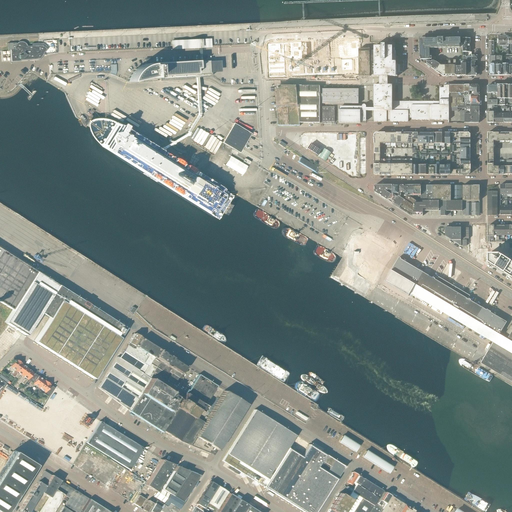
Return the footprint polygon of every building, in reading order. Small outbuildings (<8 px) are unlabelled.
[(508,36),(499,36),(498,39),(497,39),(497,43),(498,43),(498,46),(502,46),(502,49),(508,49),(508,44),(508,38),(508,36)] [(429,57),(429,56),(429,48),(460,48),(459,38),(443,39),(443,38),(440,38),(437,38),(437,39),(420,39),(420,53),(420,60),(432,59),(432,57),(430,57),(429,57)] [(210,46),(209,40),(171,41),(171,48),(199,47),(210,46)] [(285,43),(284,43),(285,58),(334,57),(358,56),(357,40),(352,40),(349,40),(348,41),(348,40),(346,41),(344,41),(341,41),(340,41),(338,41),(337,41),(334,41),(333,41),(332,41),(329,41),(328,41),(325,41),(324,41),(321,42),(320,42),(317,42),(316,42),(315,42),(313,42),(312,42),(309,42),(308,42),(307,42),(305,42),(304,42),(299,42),(296,42),(295,43),(295,42),(292,43),(291,43),(288,43),(287,43),(285,43)] [(15,43),(7,43),(7,48),(7,50),(7,51),(9,51),(11,51),(11,60),(11,61),(19,60),(19,59),(36,58),(39,58),(43,53),(42,53),(45,49),(42,46),(32,47),(26,47),(26,46),(26,45),(25,45),(25,44),(24,44),(24,43),(23,43),(22,43),(22,42),(21,42),(20,42),(19,42),(19,43),(18,43),(17,43),(16,44),(16,43),(15,43)] [(269,44),(268,44),(269,77),(285,76),(285,75),(285,58),(284,43),(277,43),(275,43),(274,43),(273,43),(270,43),(269,43),(269,44)] [(370,51),(370,76),(379,76),(379,82),(379,85),(388,85),(388,82),(388,76),(397,76),(396,76),(396,51),(392,51),(392,46),(374,46),(374,51),(370,51)] [(370,76),(370,51),(370,49),(358,49),(359,62),(359,77),(370,76)] [(334,57),(285,58),(285,75),(358,72),(358,56),(334,57)] [(149,59),(144,59),(144,60),(145,60),(145,64),(145,65),(148,76),(148,77),(150,76),(150,78),(154,78),(154,76),(153,65),(149,65),(148,65),(148,63),(149,63),(149,64),(153,64),(152,59),(153,59),(149,59)] [(169,76),(161,76),(161,80),(194,78),(196,78),(197,78),(210,77),(210,73),(209,73),(209,72),(208,67),(208,62),(208,61),(200,61),(199,61),(198,61),(197,61),(193,62),(193,61),(191,61),(188,61),(186,61),(184,61),(181,62),(179,62),(177,62),(174,62),(172,62),(169,62),(168,62),(168,63),(169,76)] [(209,72),(220,71),(220,61),(208,61),(208,62),(208,67),(209,72)] [(425,63),(436,71),(440,65),(434,61),(425,61),(425,63)] [(155,63),(153,63),(153,64),(153,65),(154,76),(161,76),(169,76),(168,63),(168,62),(167,62),(165,63),(162,63),(160,63),(158,63),(155,63)] [(127,82),(148,77),(148,76),(145,65),(145,64),(142,65),(141,65),(140,66),(138,67),(137,67),(136,68),(134,69),(134,70),(132,71),(132,72),(131,73),(129,75),(128,77),(128,79),(127,80),(127,81),(127,82)] [(445,76),(445,66),(441,66),(440,65),(436,71),(443,76),(445,76)] [(392,85),(388,85),(379,85),(374,85),(373,111),(373,122),(408,122),(408,120),(429,120),(449,120),(449,107),(449,85),(444,85),(444,88),(439,88),(439,101),(392,101),(392,85)] [(449,107),(457,107),(457,105),(464,105),(464,92),(464,85),(449,85),(449,107)] [(469,85),(469,93),(469,95),(471,95),(471,94),(473,94),(473,96),(479,96),(479,87),(478,85),(469,85)] [(497,100),(497,99),(497,85),(489,85),(487,87),(487,100),(497,100)] [(299,126),(299,123),(296,86),(279,86),(279,88),(278,88),(278,89),(275,89),(276,92),(275,92),(275,93),(276,93),(276,96),(275,96),(275,97),(276,97),(276,99),(275,99),(276,100),(277,103),(276,103),(276,104),(277,104),(277,108),(275,108),(276,119),(278,119),(278,126),(299,126)] [(299,123),(320,123),(320,107),(320,86),(312,86),(311,87),(305,87),(304,86),(296,86),(299,123)] [(322,94),(322,100),(322,104),(359,104),(359,89),(322,89),(322,94)] [(479,96),(473,96),(466,96),(466,104),(474,104),(474,105),(476,105),(476,107),(479,107),(479,96)] [(366,113),(366,108),(366,106),(366,105),(365,105),(364,105),(363,105),(362,105),(362,106),(362,107),(340,107),(338,123),(360,123),(360,121),(366,121),(366,113)] [(335,107),(322,107),(322,122),(335,122),(335,107)] [(479,107),(476,107),(464,107),(464,111),(464,115),(479,115),(479,107)] [(464,115),(464,122),(464,123),(479,123),(479,121),(479,115),(464,115)] [(233,124),(222,142),(237,152),(249,133),(233,124)] [(191,154),(185,164),(192,168),(194,164),(203,169),(210,159),(198,151),(195,156),(191,154)] [(300,157),(298,162),(317,173),(319,169),(317,167),(300,157)] [(392,193),(392,185),(374,185),(374,192),(387,200),(392,193)] [(398,185),(392,185),(392,193),(387,200),(393,204),(398,196),(398,185)] [(398,185),(398,196),(400,197),(401,196),(403,196),(405,197),(405,196),(406,196),(407,195),(407,185),(398,185)] [(446,201),(451,201),(451,185),(438,185),(438,201),(439,201),(446,201)] [(457,201),(462,201),(462,185),(451,185),(451,201),(457,201)] [(479,185),(462,185),(462,201),(472,201),(479,201),(479,200),(479,185)] [(487,191),(487,192),(487,216),(497,216),(497,191),(487,191)] [(407,195),(406,196),(399,208),(412,216),(416,201),(413,199),(407,195)] [(393,204),(399,208),(406,196),(405,196),(405,197),(403,196),(401,196),(400,197),(398,196),(393,204)] [(423,201),(420,201),(416,201),(412,216),(423,216),(423,211),(423,201)] [(439,201),(438,201),(432,201),(431,201),(431,211),(439,211),(439,201)] [(472,215),(472,201),(462,201),(462,211),(462,215),(465,215),(465,216),(472,215)] [(461,246),(461,239),(461,228),(445,228),(445,232),(445,233),(445,236),(449,236),(449,239),(452,239),(452,240),(456,240),(456,243),(461,246)] [(339,279),(366,293),(372,282),(358,275),(359,272),(362,273),(364,270),(367,272),(369,267),(362,263),(363,260),(356,256),(357,239),(358,237),(353,235),(343,252),(347,254),(347,255),(345,258),(342,258),(340,262),(340,266),(342,268),(345,268),(343,272),(342,272),(335,268),(331,277),(338,281),(339,279)] [(36,272),(21,262),(0,248),(0,302),(12,310),(36,272)] [(488,254),(488,263),(511,278),(511,262),(499,254),(488,254)] [(423,272),(415,268),(398,258),(391,270),(415,284),(415,285),(423,272)] [(391,270),(384,282),(408,296),(410,293),(415,284),(391,270)] [(12,310),(4,322),(7,324),(8,324),(16,329),(17,330),(22,333),(25,336),(40,312),(41,312),(58,285),(55,284),(53,283),(48,279),(36,272),(12,310)] [(436,280),(423,272),(415,285),(475,320),(482,308),(468,299),(470,296),(438,277),(436,280)] [(415,284),(410,293),(494,343),(511,353),(511,348),(510,348),(511,345),(511,341),(507,339),(503,337),(500,335),(499,334),(481,324),(475,320),(415,285),(415,284)] [(49,317),(34,341),(92,378),(93,379),(119,338),(125,328),(118,324),(117,323),(112,320),(112,319),(107,317),(104,314),(98,310),(97,310),(93,307),(92,307),(88,304),(83,300),(82,301),(80,299),(77,298),(73,295),(58,285),(41,312),(49,317)] [(488,311),(485,310),(482,308),(475,320),(481,324),(488,311)] [(507,322),(488,311),(481,324),(499,334),(507,322)] [(133,333),(128,342),(134,346),(140,337),(133,333)] [(173,340),(182,344),(184,339),(175,335),(173,340)] [(118,358),(125,362),(142,373),(148,364),(148,363),(157,349),(148,342),(141,338),(140,337),(134,346),(128,342),(118,358)] [(511,353),(494,343),(481,363),(511,381),(511,353)] [(159,349),(157,349),(148,363),(154,367),(160,371),(164,364),(165,365),(167,361),(166,360),(169,356),(159,349)] [(176,385),(178,382),(186,369),(185,368),(183,366),(184,366),(169,356),(166,360),(167,361),(165,365),(164,364),(160,371),(154,367),(152,371),(153,372),(162,377),(176,385)] [(118,358),(117,357),(97,387),(127,410),(129,411),(149,378),(148,377),(142,373),(125,362),(118,358)] [(12,376),(21,364),(15,359),(10,367),(14,370),(14,371),(13,371),(10,375),(12,376)] [(142,373),(148,377),(149,378),(153,372),(152,371),(154,367),(148,363),(148,364),(142,373)] [(21,364),(12,376),(14,377),(17,374),(16,373),(17,372),(22,375),(27,368),(21,364)] [(24,379),(22,382),(22,383),(24,384),(28,379),(33,372),(27,368),(22,375),(26,378),(25,380),(24,379)] [(33,391),(35,392),(42,382),(43,380),(38,376),(33,372),(28,379),(33,382),(32,383),(37,387),(36,388),(35,387),(33,391)] [(149,378),(129,411),(140,418),(162,432),(163,431),(168,434),(168,435),(168,434),(172,437),(173,438),(173,437),(178,441),(179,440),(190,445),(204,451),(207,453),(210,454),(210,453),(213,448),(217,450),(245,404),(224,390),(224,391),(204,422),(194,416),(198,410),(202,412),(206,406),(204,405),(216,386),(217,386),(198,374),(188,390),(187,389),(181,400),(180,400),(173,395),(171,394),(172,392),(156,382),(149,378)] [(43,380),(42,382),(35,392),(36,394),(39,390),(39,389),(39,388),(44,392),(43,393),(48,397),(54,388),(44,380),(43,380)] [(42,407),(25,434),(28,436),(29,437),(40,444),(48,449),(49,449),(57,436),(61,430),(65,423),(78,403),(74,400),(65,393),(55,386),(54,388),(48,397),(42,407)] [(262,389),(259,394),(269,400),(272,395),(262,389)] [(273,400),(284,407),(287,402),(277,395),(273,400)] [(65,423),(74,429),(86,410),(78,403),(65,423)] [(95,416),(86,410),(74,429),(83,434),(95,416)] [(254,410),(222,461),(240,472),(245,475),(253,480),(258,483),(263,486),(287,447),(292,450),(300,439),(294,435),(279,425),(277,424),(272,421),(264,416),(259,413),(254,410)] [(99,421),(85,443),(128,469),(142,448),(99,421)] [(83,434),(74,429),(65,423),(61,430),(79,441),(83,434)] [(75,447),(79,441),(61,430),(57,436),(75,447)] [(67,461),(75,447),(57,436),(49,449),(67,461)] [(347,439),(342,436),(338,442),(343,445),(347,439)] [(300,439),(292,450),(301,456),(308,444),(303,441),(300,439)] [(347,439),(343,445),(348,448),(352,442),(347,439)] [(352,442),(348,448),(353,451),(357,445),(352,442)] [(287,447),(263,486),(278,496),(283,499),(290,504),(303,511),(314,511),(336,479),(317,467),(324,455),(321,452),(312,447),(308,444),(301,456),(292,450),(287,447)] [(0,511),(3,511),(7,507),(10,502),(11,501),(25,479),(26,478),(29,473),(34,465),(30,462),(17,454),(12,451),(13,451),(12,451),(10,455),(3,466),(4,466),(0,472),(0,511)] [(370,453),(366,459),(371,462),(375,457),(370,453)] [(336,478),(343,467),(344,466),(325,455),(317,467),(320,469),(321,467),(327,471),(326,472),(336,478)] [(375,457),(371,462),(377,466),(380,460),(375,457)] [(172,464),(160,460),(146,482),(145,483),(144,485),(148,487),(154,491),(172,464)] [(380,460),(377,466),(382,469),(386,463),(380,460)] [(386,463),(382,469),(387,472),(391,467),(386,463)] [(161,489),(172,496),(188,471),(176,466),(161,489)] [(37,481),(44,485),(51,475),(44,471),(37,481)] [(188,471),(172,496),(173,496),(183,502),(183,501),(199,476),(200,475),(199,475),(188,471)] [(357,475),(352,472),(346,482),(351,485),(352,482),(357,475)] [(51,493),(54,489),(59,480),(51,475),(44,485),(40,492),(48,497),(51,493)] [(362,478),(357,475),(352,482),(355,484),(357,485),(362,478)] [(382,491),(362,478),(357,485),(355,484),(350,492),(372,505),(375,501),(380,493),(382,491)] [(27,511),(34,501),(40,492),(44,485),(37,481),(17,511),(27,511)] [(62,494),(65,496),(71,488),(60,481),(55,490),(62,494)] [(210,481),(201,495),(208,499),(217,485),(210,481)] [(208,499),(206,502),(216,509),(227,492),(217,485),(208,499)] [(163,503),(168,494),(158,487),(153,496),(163,503)] [(65,496),(69,498),(74,490),(71,488),(65,496)] [(62,494),(55,490),(54,489),(51,493),(60,499),(62,494)] [(64,505),(71,509),(81,494),(74,490),(69,498),(64,505)] [(350,500),(342,511),(367,511),(372,505),(350,492),(348,495),(347,498),(350,500)] [(375,501),(372,505),(367,511),(378,511),(389,495),(384,492),(382,494),(380,493),(375,501)] [(60,499),(51,493),(48,497),(48,498),(57,503),(60,499)] [(190,511),(258,511),(248,505),(229,493),(217,511),(202,511),(201,511),(194,506),(190,511)] [(329,509),(326,511),(342,511),(350,500),(347,498),(339,493),(329,509)] [(71,509),(75,511),(78,511),(88,498),(81,494),(71,509)] [(169,494),(163,503),(164,504),(167,506),(169,503),(178,509),(180,506),(183,502),(173,496),(172,496),(169,494)] [(132,503),(139,507),(144,499),(138,495),(132,503)] [(201,495),(199,499),(206,503),(206,502),(208,499),(201,495)] [(415,511),(389,495),(378,511),(415,511)] [(57,503),(48,498),(46,502),(54,507),(57,503)] [(88,499),(79,511),(108,511),(109,511),(88,499)] [(199,499),(196,503),(203,508),(206,503),(199,499)] [(147,500),(141,509),(146,511),(152,503),(147,500)] [(156,500),(148,511),(158,511),(163,505),(164,504),(156,500)] [(52,511),(54,507),(46,502),(43,506),(52,511)] [(158,511),(176,511),(178,509),(169,503),(167,506),(166,507),(163,505),(158,511)]
